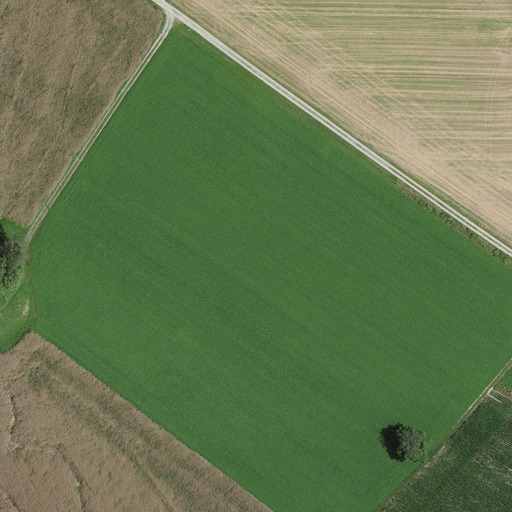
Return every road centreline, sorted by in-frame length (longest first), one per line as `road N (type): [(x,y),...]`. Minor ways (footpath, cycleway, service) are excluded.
road 1 (track): [(511,255),(153,0)]
road 2 (track): [(26,282),(24,261),(41,220),(167,35),(169,11)]
road 3 (track): [(375,511),(437,455),(511,362)]
